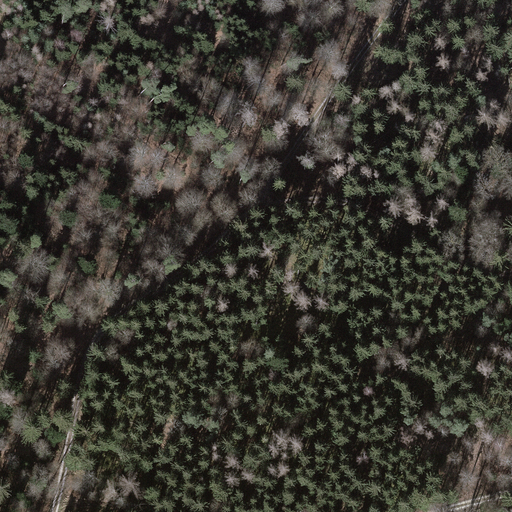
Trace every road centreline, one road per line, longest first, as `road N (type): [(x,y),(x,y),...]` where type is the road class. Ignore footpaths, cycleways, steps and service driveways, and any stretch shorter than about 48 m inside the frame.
road 1 (track): [(408,0),(253,207),(195,264),(112,316),(89,352),(51,511)]
road 2 (track): [(511,272),(462,261),(353,203),(253,207)]
